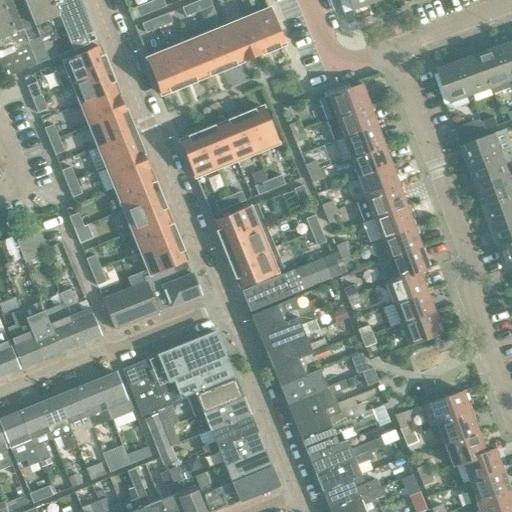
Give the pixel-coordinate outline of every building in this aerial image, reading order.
[(0,0),(0,51),(12,46),(13,50),(0,55),(0,62),(0,63),(6,76),(37,63),(12,0),(0,0)] [(12,0),(37,63),(72,50),(51,0),(12,0)] [(51,0),(72,50),(96,40),(79,0),(51,0)] [(162,0),(153,0),(148,2),(152,11),(165,6),(162,0)] [(209,0),(199,0),(195,2),(198,11),(212,6),(209,0)] [(371,3),(370,0),(347,0),(351,10),(371,3)] [(152,11),(148,2),(135,8),(139,17),(152,11)] [(198,11),(195,2),(181,7),(185,17),(198,11)] [(269,8),(248,17),(263,53),(283,44),(283,43),(282,43),(269,10),(269,8)] [(168,13),(155,18),(158,28),(172,22),(168,13)] [(228,25),(242,61),(263,53),(248,17),(228,25)] [(158,28),(155,18),(141,24),(145,33),(158,28)] [(228,25),(207,33),(222,69),(242,61),(228,25)] [(207,33),(187,42),(202,78),(222,69),(207,33)] [(511,42),(508,44),(507,39),(497,43),(511,82),(511,42)] [(187,42),(166,50),(181,86),(202,78),(187,42)] [(489,46),(490,50),(479,54),(491,88),(492,88),(494,94),(511,87),(511,82),(497,43),(489,46)] [(97,47),(62,61),(71,82),(107,68),(98,46),(97,47)] [(166,50),(146,58),(147,60),(161,93),(160,93),(161,94),(181,86),(166,50)] [(458,57),(471,95),(491,88),(479,54),(468,58),(467,54),(458,57)] [(450,101),(450,103),(471,95),(458,57),(449,60),(450,65),(438,69),(439,73),(450,101)] [(107,68),(71,82),(80,104),(116,89),(107,68)] [(447,105),(450,103),(450,101),(439,73),(436,74),(447,105)] [(36,82),(26,86),(32,99),(41,96),(36,82)] [(318,100),(326,121),(336,117),(335,116),(368,103),(361,84),(318,100)] [(116,89),(80,104),(88,125),(124,111),(116,89)] [(41,96),(32,99),(37,113),(46,109),(41,96)] [(343,137),(376,124),(368,103),(335,116),(336,117),(326,121),(333,141),(343,137)] [(262,107),(241,115),(256,151),(277,143),(276,141),(276,142),(262,109),(263,109),(262,107)] [(124,111),(88,125),(97,147),(133,131),(124,111)] [(241,115),(221,124),(235,160),(256,151),(241,115)] [(494,118),(481,123),(484,131),(497,126),(494,118)] [(480,119),(455,129),(459,140),(484,131),(481,123),(480,119)] [(299,121),(288,125),(292,134),(303,129),(299,121)] [(53,124),(44,128),(49,141),(58,138),(53,124)] [(221,124),(200,132),(215,168),(235,160),(221,124)] [(343,137),(333,141),(340,160),(350,157),(383,144),(376,124),(343,137)] [(296,143),(306,138),(303,129),(292,134),(296,143)] [(133,131),(97,147),(87,151),(96,172),(106,168),(142,153),(133,131)] [(200,132),(180,141),(180,142),(181,142),(194,175),(194,176),(215,168),(200,132)] [(511,141),(499,146),(495,134),(461,146),(469,167),(503,154),(502,154),(511,150),(511,141)] [(58,138),(49,141),(54,155),(64,151),(58,138)] [(390,164),(383,144),(350,157),(357,177),(390,164)] [(506,164),(511,162),(507,152),(503,154),(469,167),(476,187),(510,175),(506,164)] [(142,153),(106,168),(115,189),(150,175),(142,153)] [(315,160),(305,165),(308,173),(319,169),(315,160)] [(357,177),(365,197),(398,185),(390,164),(357,177)] [(70,167),(61,170),(66,184),(75,180),(70,167)] [(312,183),(323,178),(319,169),(308,173),(312,183)] [(150,175),(115,189),(123,211),(159,196),(150,175)] [(280,175),(267,181),(271,190),(284,184),(280,175)] [(511,196),(511,180),(510,175),(476,187),(484,207),(511,196)] [(75,180),(66,184),(72,197),(81,193),(75,180)] [(267,181),(254,186),(258,195),(271,190),(267,181)] [(302,185),(293,189),(298,202),(308,199),(302,185)] [(365,198),(356,202),(363,221),(405,205),(398,185),(365,197),(365,198)] [(241,191),(227,197),(231,206),(244,201),(241,191)] [(159,196),(123,211),(132,232),(168,217),(159,196)] [(511,196),(484,207),(491,227),(511,219),(511,196)] [(227,197),(214,202),(218,211),(231,206),(227,197)] [(332,201),(321,205),(324,213),(335,209),(332,201)] [(213,221),(222,243),(265,225),(256,204),(215,221),(214,220),(213,221)] [(370,241),(412,225),(405,205),(363,221),(370,241)] [(328,223),(339,219),(335,209),(324,213),(328,223)] [(77,213),(68,217),(74,230),(83,226),(77,213)] [(314,215),(305,219),(310,232),(319,228),(314,215)] [(168,217),(132,232),(141,253),(177,239),(168,217)] [(511,242),(511,219),(491,227),(498,248),(511,242)] [(265,225),(222,243),(231,265),(274,247),(265,225)] [(412,225),(370,241),(378,261),(420,245),(412,225)] [(83,226),(74,230),(79,243),(88,239),(83,226)] [(319,228),(310,232),(316,246),(325,242),(319,228)] [(43,245),(38,232),(14,241),(23,263),(38,257),(35,248),(43,245)] [(21,267),(14,249),(10,238),(0,241),(0,254),(4,264),(7,272),(21,267)] [(185,259),(177,239),(141,253),(147,270),(127,278),(131,288),(145,282),(143,277),(149,275),(184,260),(185,259)] [(346,241),(336,246),(339,253),(350,249),(346,241)] [(511,242),(498,248),(506,268),(511,265),(511,242)] [(55,245),(48,248),(51,255),(58,252),(55,245)] [(385,283),(428,267),(420,245),(378,261),(385,283)] [(274,247),(231,265),(240,287),(283,269),(274,247)] [(339,253),(343,263),(354,259),(350,249),(339,253)] [(337,253),(336,253),(241,291),(249,311),(345,272),(337,253)] [(95,255),(85,259),(91,272),(100,268),(95,255)] [(131,288),(102,300),(114,329),(158,312),(158,311),(169,306),(169,307),(199,295),(191,273),(190,273),(189,273),(184,260),(149,275),(143,277),(145,282),(131,288)] [(428,269),(428,267),(385,283),(393,302),(426,290),(419,272),(428,269)] [(100,268),(91,272),(96,285),(106,282),(100,268)] [(352,284),(341,288),(345,298),(356,294),(352,284)] [(70,290),(61,293),(81,343),(99,335),(88,308),(81,311),(78,303),(76,304),(70,290)] [(426,290),(393,302),(393,304),(381,308),(388,327),(400,323),(433,310),(426,290)] [(50,298),(54,306),(44,310),(60,351),(81,343),(61,293),(50,298)] [(345,298),(349,306),(359,302),(356,294),(345,298)] [(293,298),(251,315),(259,334),(311,312),(310,311),(307,303),(297,308),(293,298)] [(316,298),(307,302),(307,303),(310,311),(320,307),(316,298)] [(31,306),(22,310),(41,359),(60,351),(44,310),(41,302),(31,306)] [(344,308),(333,312),(337,322),(348,317),(344,308)] [(22,367),(41,359),(22,310),(9,315),(13,325),(6,328),(22,367)] [(408,345),(441,333),(433,310),(400,323),(408,345)] [(305,335),(318,329),(311,312),(259,334),(266,351),(305,335)] [(0,375),(18,368),(0,323),(0,375)] [(367,325),(356,329),(360,338),(370,334),(367,325)] [(232,376),(214,332),(122,369),(139,412),(141,417),(182,400),(181,396),(232,376)] [(360,338),(363,347),(374,343),(370,334),(360,338)] [(305,335),(266,351),(273,369),(327,346),(324,339),(309,345),(305,335)] [(354,335),(345,339),(349,347),(357,343),(354,335)] [(319,369),(308,373),(305,365),(330,355),(327,346),(273,369),(280,386),(319,370),(319,369)] [(361,374),(369,370),(366,361),(357,365),(360,374),(361,374)] [(372,369),(369,370),(361,374),(366,386),(378,382),(372,369)] [(280,386),(287,403),(326,387),(326,386),(319,370),(280,386)] [(130,411),(126,399),(115,372),(96,380),(111,419),(130,411)] [(234,379),(195,395),(203,413),(241,397),(234,379)] [(111,419),(96,380),(77,387),(92,427),(111,419)] [(345,380),(326,387),(287,403),(294,421),(336,403),(332,394),(348,388),(345,380)] [(86,441),(81,426),(78,419),(87,415),(91,427),(92,427),(77,387),(57,395),(77,445),(86,441)] [(429,403),(422,406),(429,426),(470,411),(462,391),(429,403)] [(57,395),(38,403),(52,438),(61,434),(67,449),(77,445),(57,395)] [(361,403),(356,405),(352,396),(336,403),(294,421),(301,438),(365,411),(361,403)] [(198,435),(248,414),(241,397),(203,413),(210,430),(198,434),(198,435)] [(40,467),(51,463),(42,442),(52,438),(38,403),(18,411),(37,460),(40,467)] [(337,444),(333,434),(350,427),(352,431),(376,421),(371,409),(365,411),(301,438),(308,456),(337,444)] [(37,460),(18,411),(0,418),(0,423),(16,463),(25,459),(27,464),(37,460)] [(437,424),(444,443),(477,431),(470,411),(429,426),(429,427),(437,424)] [(163,429),(157,413),(144,419),(150,434),(163,429)] [(207,452),(217,448),(256,432),(248,414),(198,435),(203,446),(201,447),(203,453),(207,452)] [(410,424),(399,428),(402,435),(413,431),(410,424)] [(150,434),(157,452),(170,446),(163,429),(150,434)] [(402,435),(406,446),(417,441),(413,431),(402,435)] [(484,452),(477,431),(444,443),(452,465),(494,449),(494,448),(484,452)] [(256,432),(217,448),(224,465),(262,449),(256,432)] [(0,468),(11,464),(5,449),(0,435),(0,468)] [(380,437),(355,447),(341,453),(337,444),(308,456),(315,473),(370,451),(384,445),(380,437)] [(151,456),(147,446),(125,455),(129,465),(151,456)] [(157,452),(162,465),(176,460),(170,446),(157,452)] [(231,482),(270,467),(262,449),(224,465),(231,482)] [(462,463),(468,480),(501,468),(494,449),(452,465),(452,466),(462,463)] [(370,451),(315,473),(322,490),(360,474),(356,465),(373,458),(370,451)] [(125,455),(112,460),(116,470),(129,465),(125,455)] [(200,468),(195,457),(184,461),(189,472),(200,468)] [(90,480),(105,474),(100,462),(85,468),(90,480)] [(427,463),(416,468),(420,476),(430,472),(427,463)] [(184,489),(175,467),(166,470),(182,511),(204,511),(194,485),(184,489)] [(239,501),(274,487),(276,482),(270,467),(231,482),(211,490),(201,494),(208,511),(212,511),(227,506),(223,496),(235,491),(239,501)] [(126,471),(134,490),(133,491),(141,511),(162,511),(157,500),(150,503),(135,468),(126,471)] [(508,488),(501,468),(468,480),(469,482),(458,486),(461,494),(465,492),(470,504),(476,502),(475,500),(508,488)] [(159,473),(168,495),(157,500),(162,511),(182,511),(166,470),(159,473)] [(420,476),(423,485),(434,481),(430,472),(420,476)] [(72,487),(83,483),(79,473),(68,478),(72,487)] [(211,490),(204,473),(194,477),(201,494),(211,490)] [(379,487),(376,480),(365,485),(360,474),(322,490),(329,507),(383,486),(383,485),(379,487)] [(407,497),(408,496),(419,492),(412,474),(400,479),(407,497)] [(32,503),(52,495),(48,486),(28,494),(32,503)] [(372,500),(386,494),(383,486),(329,507),(331,511),(368,511),(375,509),(372,500)] [(475,500),(476,502),(479,511),(504,511),(511,509),(511,498),(508,488),(475,500)] [(102,490),(95,493),(98,500),(105,497),(102,490)] [(127,493),(130,500),(120,505),(119,505),(122,511),(141,511),(133,491),(127,493)] [(415,511),(418,511),(426,509),(419,492),(408,496),(415,511)] [(24,495),(4,503),(8,511),(28,503),(24,495)] [(122,511),(119,505),(120,505),(119,503),(109,507),(105,497),(98,500),(97,501),(101,511),(122,511)] [(101,511),(97,501),(90,504),(91,506),(93,511),(101,511)]
